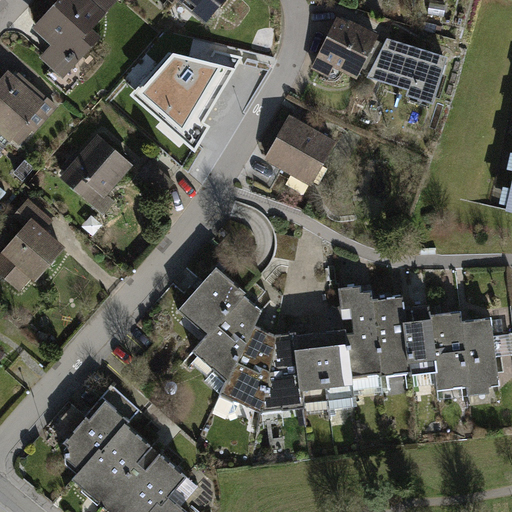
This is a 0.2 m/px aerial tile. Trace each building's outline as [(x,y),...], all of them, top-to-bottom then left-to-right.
[(83,0),(79,0),(77,3),(73,0),(61,0),(37,26),(76,62),(97,39),(88,30),(101,16),(83,0)] [(188,0),(193,4),(190,7),(206,19),(220,0),(188,0)] [(356,29),(338,20),(313,67),(327,74),(333,63),(356,75),(363,62),(369,49),(376,37),(357,27),(356,29)] [(372,72),(434,91),(444,59),(388,41),(381,55),(369,49),(363,62),(374,68),(372,72)] [(235,69),(168,52),(130,96),(194,152),(210,126),(203,123),(235,69)] [(19,84),(7,74),(0,82),(0,153),(13,139),(18,144),(32,129),(34,131),(55,106),(24,79),(19,84)] [(333,143),(296,122),(293,127),(287,123),(267,158),(306,179),(316,161),(321,164),(333,143)] [(129,164),(99,138),(64,178),(84,196),(93,186),(103,195),(129,164)] [(173,182),(150,163),(140,174),(163,194),(173,182)] [(28,202),(16,215),(28,225),(0,257),(0,272),(7,278),(23,265),(36,277),(61,249),(41,232),(50,222),(28,202)] [(299,237),(276,237),(277,244),(275,252),(274,257),(295,261),(299,237)] [(212,330),(243,294),(245,292),(216,268),(178,311),(185,316),(189,311),(212,330)] [(381,376),(371,299),(370,291),(361,291),(360,286),(338,288),(341,305),(337,307),(335,313),(338,318),(343,320),(352,319),(353,333),(347,334),(346,329),(344,329),(350,380),(357,379),(356,371),(377,369),(378,376),(381,376)] [(254,324),(260,310),(243,294),(212,330),(193,351),(214,371),(206,381),(221,394),(254,324)] [(403,308),(402,296),(371,299),(381,376),(400,374),(399,366),(408,365),(409,369),(411,369),(403,308)] [(460,321),(459,311),(431,315),(429,304),(428,305),(436,367),(437,383),(461,380),(462,386),(467,386),(468,396),(470,396),(460,321)] [(436,367),(428,305),(403,308),(411,369),(436,367)] [(499,385),(491,318),(460,321),(470,396),(474,396),(474,388),(499,385)] [(262,407),(275,335),(254,324),(221,394),(212,413),(225,420),(232,417),(239,403),(261,413),(262,407)] [(320,333),(327,394),(352,391),(350,380),(344,329),(320,333)] [(303,408),(302,397),(295,332),(275,335),(262,407),(281,405),(281,411),(303,408)] [(302,397),(327,394),(320,333),(296,335),(296,332),(295,332),(302,397)] [(102,452),(126,424),(129,420),(105,400),(89,419),(86,417),(63,442),(68,446),(64,450),(65,464),(78,475),(99,450),(102,452)] [(99,450),(78,475),(104,497),(98,503),(107,511),(112,505),(120,511),(150,511),(158,502),(162,505),(169,496),(186,476),(160,454),(157,458),(148,451),(152,446),(126,424),(102,452),(99,450)] [(158,502),(150,511),(187,511),(169,496),(162,505),(158,502)]
